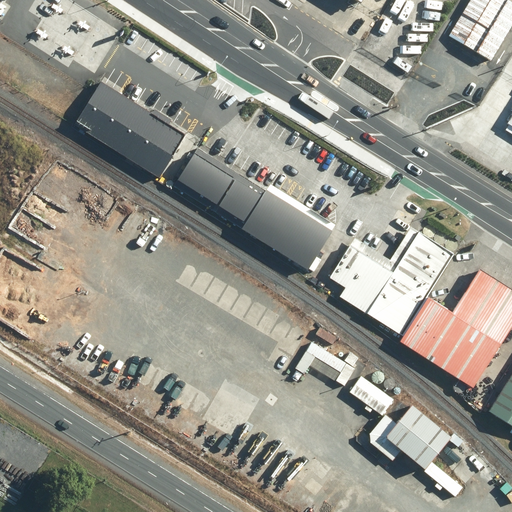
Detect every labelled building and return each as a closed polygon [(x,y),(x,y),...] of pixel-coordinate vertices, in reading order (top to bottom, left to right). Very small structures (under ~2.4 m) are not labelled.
[(511,2),(507,0),(473,0),(450,37),(492,63),(511,30),(511,2)] [(94,78),(67,120),(154,175),(180,133),(94,78)] [(504,104),(496,115),(511,124),(511,99),(506,96),(502,102),(504,104)] [(194,151),(177,177),(246,220),(242,226),(307,267),(332,227),(266,187),(263,193),(194,151)] [(399,333),(450,252),(405,224),(386,255),(354,236),(330,275),(345,285),(339,295),(399,333)] [(431,296),(402,341),(475,387),(511,329),(511,286),(482,267),(454,311),(431,296)] [(312,341),(295,368),(304,374),(310,365),(344,386),(355,368),(312,341)] [(362,375),(350,391),(382,414),(394,399),(362,375)] [(511,377),(491,410),(511,423),(511,377)] [(401,450),(425,470),(432,462),(450,440),(452,437),(451,437),(413,405),(397,424),(386,415),(370,434),(370,443),(393,461),(401,450)] [(464,441),(454,433),(451,437),(452,437),(450,440),(458,447),(464,441)] [(424,472),(438,483),(435,486),(440,490),(443,487),(455,497),(463,487),(432,462),(425,470),(424,472)] [(499,473),(494,479),(500,484),(505,479),(499,473)]
